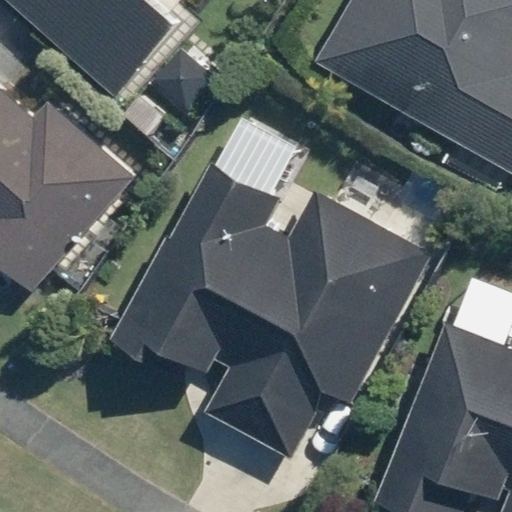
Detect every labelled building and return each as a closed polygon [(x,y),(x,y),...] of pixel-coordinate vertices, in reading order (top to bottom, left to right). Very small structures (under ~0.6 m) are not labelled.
[(12,0),(114,93),(178,24),(152,0),(12,0)] [(511,0),(354,0),(320,57),(511,171),(511,0)] [(0,335),(142,175),(53,96),(38,114),(0,80),(0,335)] [(304,211),(217,161),(112,342),(139,358),(152,336),(219,375),(201,405),(294,458),(327,401),(351,415),(442,257),(319,186),(304,211)] [(511,511),(511,341),(446,317),(376,505),(395,511),(464,511),(474,486),(511,500),(511,504),(509,511),(511,511)]
